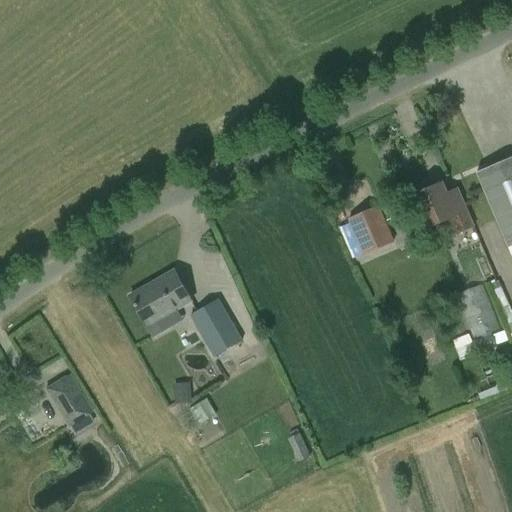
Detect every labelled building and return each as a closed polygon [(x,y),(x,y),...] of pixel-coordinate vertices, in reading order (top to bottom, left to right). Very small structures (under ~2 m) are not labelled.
[(511,157),(476,173),(484,192),(508,249),(511,246),(511,157)] [(409,197),(417,216),(423,231),(449,219),(456,235),(473,227),(457,190),(447,195),(442,183),(409,197)] [(348,219),(356,238),(364,256),(392,244),(384,225),(377,207),(348,219)] [(490,252),(475,259),(484,279),(499,272),(490,252)] [(158,281),(159,283),(151,287),(150,285),(130,297),(147,327),(191,302),(174,272),(158,281)] [(471,340),(498,330),(481,285),(454,294),(471,340)] [(214,358),(224,353),(242,342),(218,300),(190,316),(200,333),(214,358)] [(467,338),(453,344),(456,352),(455,352),(458,360),(473,354),(467,338)] [(44,390),(73,437),(94,424),(89,416),(92,414),(68,375),(44,390)] [(191,390),(175,391),(176,404),(192,403),(191,390)] [(188,411),(197,427),(217,415),(208,399),(188,411)] [(291,439),(287,441),(298,464),(309,459),(296,431),(288,434),(291,439)]
